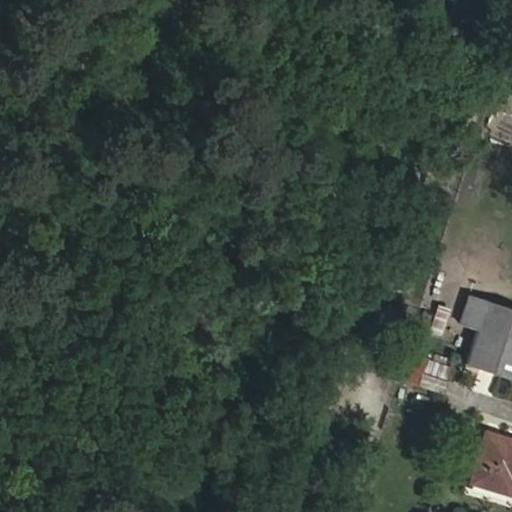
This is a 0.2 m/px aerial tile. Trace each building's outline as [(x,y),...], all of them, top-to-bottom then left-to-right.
[(359,346),(370,294),(334,287),(324,339),(359,346)] [(511,378),(511,309),(467,295),(458,323),(476,329),(465,364),(511,378)] [(439,334),(448,308),(436,304),(428,330),(439,334)] [(450,365),(409,352),(400,380),(441,393),(450,365)] [(490,394),(497,375),(478,369),(472,388),(490,394)] [(511,440),(483,432),(469,481),(506,492),(510,480),(511,480),(511,440)]
